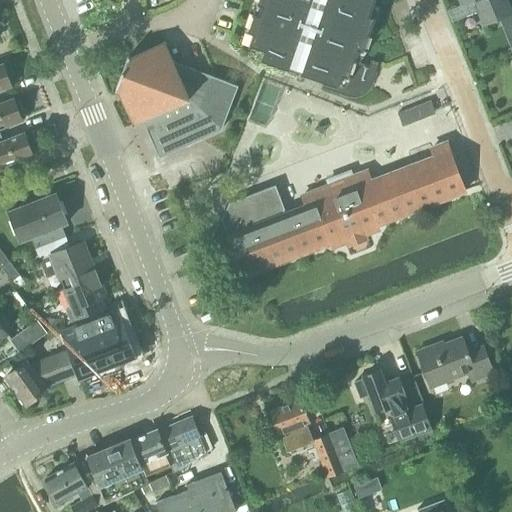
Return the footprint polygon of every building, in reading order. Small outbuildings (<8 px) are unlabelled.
[(258,0),(257,4),(263,6),(260,16),(254,14),(248,32),(254,34),(250,46),(265,51),(261,61),(292,72),(290,67),(302,71),(301,74),(325,82),(322,87),(355,97),(362,96),(371,85),(377,63),(371,61),(369,66),(353,61),(357,49),(363,50),(373,19),(368,16),(373,0),(258,0)] [(460,0),(462,4),(472,0),(473,0),(484,26),(508,17),(501,0),(460,0)] [(147,131),(159,158),(221,130),(237,86),(172,62),(163,43),(128,59),(129,58),(127,57),(114,91),(116,91),(117,90),(133,125),(147,118),(152,129),(147,131)] [(0,91),(11,88),(2,64),(0,64),(0,91)] [(13,99),(0,103),(0,142),(2,142),(0,137),(0,130),(22,122),(13,99)] [(402,127),(435,115),(430,101),(397,113),(402,127)] [(24,134),(2,142),(0,142),(0,180),(12,176),(8,166),(32,157),(24,134)] [(229,205),(223,221),(243,276),(332,242),(334,247),(348,241),(350,246),(367,239),(365,235),(380,230),(378,225),(465,192),(447,144),(433,149),(436,158),(371,182),(368,172),(353,178),(351,173),(329,182),(330,186),(303,197),(307,207),(287,214),(277,187),(229,205)] [(32,238),(37,250),(66,238),(62,227),(66,225),(54,195),(10,212),(22,242),(32,238)] [(59,274),(65,289),(82,282),(85,289),(99,283),(92,267),(105,261),(103,255),(90,261),(83,243),(96,238),(92,228),(66,238),(37,250),(48,278),(59,274)] [(0,248),(0,265),(1,267),(9,261),(0,248)] [(9,261),(1,267),(16,287),(24,281),(9,261)] [(82,282),(65,289),(73,308),(69,310),(74,323),(120,305),(116,295),(105,299),(99,283),(85,289),(82,282)] [(63,332),(70,350),(79,373),(80,376),(135,355),(118,311),(63,332)] [(38,321),(12,340),(21,352),(47,333),(38,321)] [(465,339),(420,356),(431,386),(470,371),(473,380),(495,372),(486,348),(471,353),(465,339)] [(27,362),(6,377),(27,404),(48,389),(46,386),(79,373),(70,350),(29,366),(27,362)] [(364,379),(356,382),(362,397),(370,394),(377,412),(389,407),(402,441),(431,429),(422,405),(410,410),(406,400),(407,400),(399,378),(386,383),(381,371),(364,378),(364,379)] [(303,400),(271,411),(280,434),(281,434),(287,452),(314,442),(307,423),(311,421),(303,400)] [(176,471),(187,467),(207,452),(200,436),(192,416),(160,429),(174,464),(176,471)] [(343,426),(329,432),(344,471),(358,465),(343,426)] [(157,428),(130,439),(145,476),(174,464),(160,429),(158,430),(157,428)] [(313,439),(314,442),(328,478),(344,472),(344,471),(329,432),(313,439)] [(89,459),(76,464),(99,505),(100,507),(149,483),(145,476),(130,439),(129,438),(87,456),(89,459)] [(75,461),(45,478),(61,503),(78,493),(82,500),(72,506),(75,511),(86,511),(99,505),(76,464),(75,461)] [(189,490),(156,503),(159,511),(236,511),(221,472),(187,485),(189,490)] [(378,477),(354,486),(359,499),(382,490),(378,477)] [(449,511),(445,499),(418,509),(418,511),(449,511)]
